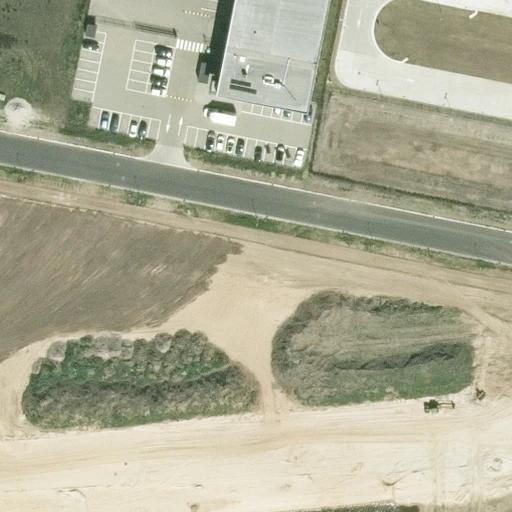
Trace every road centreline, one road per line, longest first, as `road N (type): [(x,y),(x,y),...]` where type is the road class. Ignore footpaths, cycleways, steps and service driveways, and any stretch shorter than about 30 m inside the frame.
road 1 (unclassified): [(0,145),(511,245)]
road 2 (unclassified): [(0,475),(511,435)]
